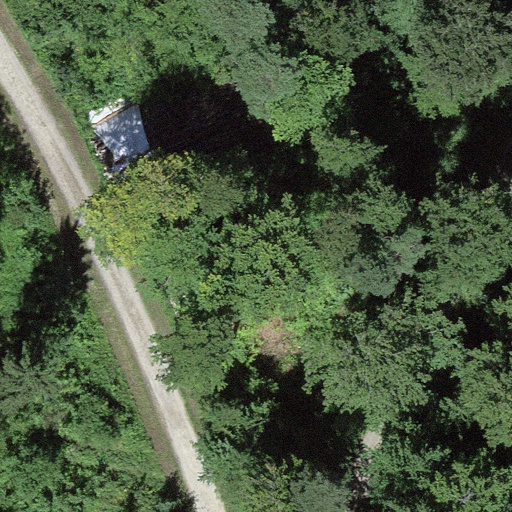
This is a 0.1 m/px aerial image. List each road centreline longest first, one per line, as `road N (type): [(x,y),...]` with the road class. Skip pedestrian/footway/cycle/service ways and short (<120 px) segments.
road 1 (track): [(205,511),(85,198),(0,55)]
road 2 (track): [(352,511),(511,181)]
